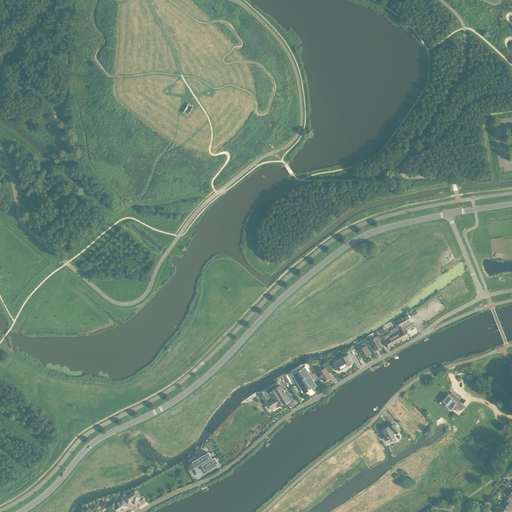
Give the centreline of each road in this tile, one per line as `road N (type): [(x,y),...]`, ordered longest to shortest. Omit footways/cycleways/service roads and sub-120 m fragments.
road 1 (unknown): [(0,506),(37,481),(82,432),(199,361),(336,232),(409,202),(511,188)]
road 2 (tertiary): [(23,511),(95,440),(201,380),(349,243),(448,213)]
road 3 (residential): [(139,511),(219,474),(287,415),(482,297)]
road 4 (unclassified): [(263,511),(408,383),(511,344)]
